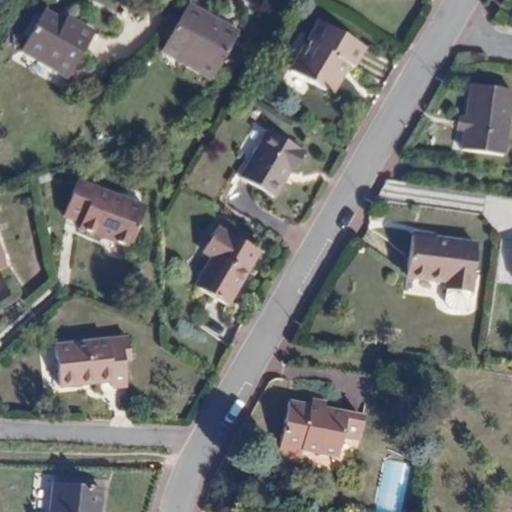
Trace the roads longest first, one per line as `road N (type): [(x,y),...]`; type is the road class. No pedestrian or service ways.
road 1 (tertiary): [(215,432),(442,34)]
road 2 (residential): [(215,432),(0,422)]
